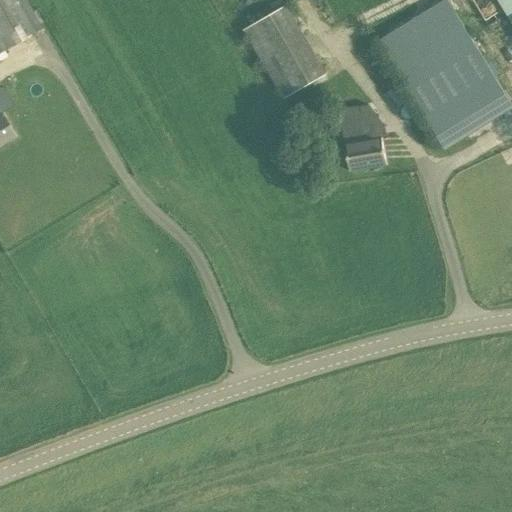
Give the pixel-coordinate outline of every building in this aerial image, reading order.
[(0,0),(0,47),(31,29),(14,0),(0,0)] [(443,144),(511,102),(448,0),(442,0),(379,39),(443,144)] [(511,0),(499,0),(511,21),(511,0)] [(500,1),(481,6),(484,18),(503,13),(500,1)] [(283,98),(327,72),(287,3),(243,28),(283,98)] [(0,112),(0,111),(0,144),(15,135),(1,112),(0,112)] [(350,170),(387,164),(380,126),(344,132),(350,170)]
